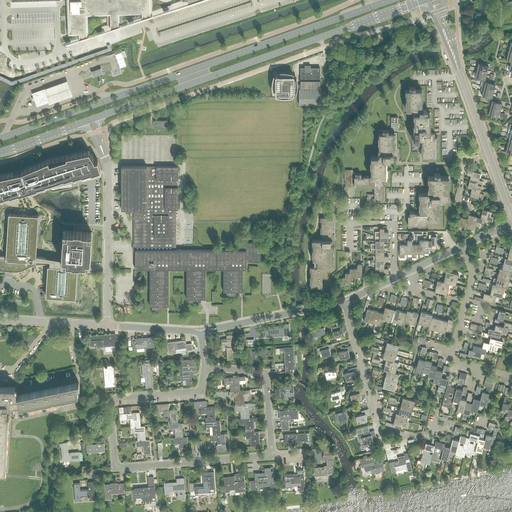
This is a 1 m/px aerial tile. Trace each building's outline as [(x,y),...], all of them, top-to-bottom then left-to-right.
[(11,0),(11,2),(60,1),(60,0),(67,0),(69,34),(79,33),(79,39),(78,39),(78,40),(89,36),(87,36),(86,14),(107,14),(107,18),(109,18),(110,18),(111,29),(110,29),(111,29),(121,26),(120,25),(118,26),(118,13),(142,12),(142,18),(141,18),(141,19),(152,15),(150,16),(149,0),(181,0),(182,1),(188,0),(188,3),(187,4),(188,4),(200,0),(11,0)] [(0,80),(11,86),(113,51),(111,46),(109,46),(108,47),(109,49),(12,83),(0,76),(0,80)] [(121,52),(115,54),(120,68),(126,66),(123,58),(121,52)] [(92,75),(93,77),(93,78),(103,74),(102,71),(101,67),(90,71),(92,75)] [(299,98),(299,104),(305,104),(321,104),(321,100),(321,98),(321,91),(321,89),(320,89),(320,88),(320,68),(301,68),(301,84),(301,88),(301,89),(299,89),(299,91),(299,98)] [(273,84),(273,85),(273,86),(273,87),(273,88),(273,89),(273,90),(273,91),(274,91),(274,90),(275,90),(275,94),(279,94),(279,95),(278,95),(278,96),(279,96),(280,96),(281,96),(282,96),(283,96),(284,96),(285,96),(286,96),(287,96),(288,96),(289,96),(290,96),(291,96),(291,95),(290,95),(290,94),(294,94),(294,90),(295,90),(295,91),(296,91),(296,90),(296,89),(296,88),(297,88),(301,88),(301,84),(297,84),(296,84),(296,83),(296,82),(296,81),(296,80),(296,79),(296,78),(295,78),(295,79),(294,79),(294,75),(290,75),(290,73),(290,74),(291,74),(291,73),(290,73),(289,73),(288,73),(287,73),(286,73),(285,73),(284,73),(283,73),(282,73),(281,73),(280,73),(279,73),(278,73),(278,74),(279,74),(279,73),(279,75),(275,75),(275,79),(274,79),(274,78),(273,78),(273,79),(273,80),(273,81),(273,82),(273,83),(273,84)] [(47,88),(45,88),(45,89),(44,89),(49,101),(49,102),(49,104),(52,102),(72,95),(71,93),(70,90),(69,86),(68,82),(67,81),(47,88)] [(494,89),(495,85),(482,81),(480,86),(484,87),(494,89)] [(413,90),(413,89),(413,87),(409,87),(409,90),(406,90),(406,110),(412,110),(412,111),(414,112),(413,112),(413,113),(414,113),(414,123),(414,129),(413,129),(412,129),(412,130),(411,130),(411,131),(411,138),(412,139),(413,139),(418,139),(418,147),(422,147),(422,157),(430,157),(430,160),(434,160),(434,157),(437,157),(437,137),(431,137),(431,133),(429,133),(429,113),(427,113),(427,110),(421,110),(421,90),(413,90)] [(45,88),(36,92),(32,93),(37,107),(49,102),(49,101),(44,89),(45,89),(45,88)] [(500,114),(500,116),(501,117),(502,118),(506,119),(507,115),(504,114),(499,112),(489,110),(488,114),(498,117),(499,114),(500,114)] [(368,208),(373,208),(375,208),(375,206),(379,206),(379,201),(383,201),(383,181),(384,181),(383,181),(383,180),(386,180),(387,179),(387,177),(386,177),(386,159),(390,159),(390,161),(392,161),(393,160),(393,159),(393,153),(394,153),(394,149),(394,133),(394,131),(398,131),(398,128),(399,128),(399,123),(399,120),(398,120),(398,117),(391,117),(391,130),(379,130),(379,133),(379,153),(379,154),(378,156),(370,156),(370,157),(371,157),(371,177),(369,177),(369,176),(364,176),(364,177),(360,177),(360,174),(355,174),(354,174),(354,172),(353,172),(353,170),(346,170),(346,197),(352,197),(352,194),(354,194),(354,188),(354,185),(374,185),(374,187),(374,192),(374,194),(368,194),(368,208)] [(89,151),(85,152),(85,150),(80,151),(79,151),(79,152),(76,152),(71,153),(70,153),(70,154),(66,154),(62,155),(61,155),(61,156),(56,157),(52,157),(52,158),(47,159),(43,160),(42,160),(43,161),(38,162),(35,164),(34,164),(30,166),(26,168),(26,167),(25,168),(21,170),(17,171),(17,170),(16,171),(13,172),(8,173),(8,172),(7,173),(3,174),(0,174),(0,200),(1,200),(5,199),(6,199),(15,197),(16,197),(20,196),(19,193),(28,191),(28,193),(29,194),(30,194),(33,192),(34,192),(42,188),(42,189),(42,188),(46,186),(50,185),(53,184),(59,182),(60,182),(69,180),(76,178),(78,178),(79,178),(87,175),(87,176),(88,175),(92,174),(92,173),(92,172),(95,171),(97,170),(100,169),(101,169),(98,160),(95,161),(94,161),(94,160),(94,159),(93,158),(89,151)] [(135,222),(135,266),(135,269),(136,269),(150,269),(150,305),(150,306),(152,306),(152,309),(162,309),(162,306),(169,306),(169,305),(169,269),(187,269),(187,298),(186,298),(186,299),(189,299),(189,302),(198,302),(198,299),(206,299),(206,298),(205,298),(206,269),(223,269),(223,291),(226,291),(226,295),(235,295),(235,291),(243,291),(242,291),(242,269),(246,269),(246,262),(261,262),(261,243),(242,243),(242,250),(176,250),(176,209),(178,209),(178,187),(176,187),(176,180),(178,180),(178,166),(147,166),(121,166),(121,209),(133,209),(133,222),(135,222)] [(471,175),(470,178),(474,179),(475,176),(479,178),(480,173),(475,172),(475,170),(470,168),(470,170),(468,170),(466,174),(471,175)] [(438,173),(434,173),(434,176),(429,176),(429,193),(420,193),(420,214),(416,214),(414,212),(410,212),(410,216),(408,216),(408,225),(428,225),(428,219),(430,219),(430,220),(439,220),(439,200),(443,200),(444,199),(445,199),(445,197),(448,197),(448,176),(438,176),(438,173)] [(474,179),(470,178),(469,183),(481,186),(483,182),(478,180),(479,178),(475,176),(474,179)] [(481,186),(469,183),(467,187),(472,188),(471,191),(475,192),(476,189),(480,190),(481,186)] [(477,200),(478,198),(482,199),(484,194),(479,193),(480,190),(476,189),(475,192),(471,191),(470,196),(473,197),(473,199),(477,200)] [(482,227),(484,223),(483,223),(486,214),(487,210),(483,209),(482,212),(484,213),(484,214),(482,213),(481,213),(480,217),(477,217),(476,221),(479,222),(478,226),(482,227)] [(483,223),(484,223),(488,224),(489,220),(492,221),(493,216),(490,216),(491,211),(487,210),(486,214),(483,223)] [(0,269),(5,270),(6,270),(9,270),(12,270),(13,270),(16,270),(20,270),(24,268),(28,266),(31,265),(34,264),(37,263),(43,263),(49,263),(49,264),(49,265),(48,295),(74,297),(76,267),(75,267),(75,263),(80,264),(80,263),(86,263),(88,263),(90,264),(90,260),(91,254),(91,242),(92,236),(92,232),(90,232),(88,232),(82,232),(82,231),(73,230),(73,231),(67,231),(65,231),(63,231),(63,234),(63,240),(62,252),(62,259),(47,257),(36,255),(38,216),(32,215),(27,215),(20,214),(15,214),(8,214),(7,244),(6,255),(0,254),(0,269)] [(466,223),(465,227),(470,228),(473,215),(468,214),(467,218),(464,218),(463,222),(466,223)] [(476,221),(477,217),(473,215),(470,228),(474,229),(475,225),(478,226),(479,222),(476,221)] [(311,281),(311,287),(317,287),(317,289),(322,289),(322,287),(322,281),(322,274),(322,267),(332,267),(332,259),(332,252),(332,245),(332,238),(332,230),(332,223),(332,216),(328,216),(328,217),(322,217),(322,223),(322,230),(322,238),(322,240),(313,240),(313,245),(313,252),(313,259),(313,260),(317,260),(317,266),(311,266),(311,274),(311,281)] [(460,216),(460,218),(457,217),(455,224),(458,225),(457,229),(461,230),(462,226),(465,227),(466,223),(463,222),(464,218),(460,216)] [(511,265),(503,263),(502,268),(501,268),(501,269),(511,271),(511,265)] [(440,266),(439,269),(446,271),(445,276),(444,276),(457,280),(457,279),(458,274),(458,275),(459,274),(449,272),(450,269),(440,266)] [(498,273),(510,277),(510,276),(511,271),(511,272),(511,271),(501,269),(501,268),(499,268),(498,273)] [(510,277),(498,273),(498,274),(497,279),(496,279),(509,282),(508,282),(510,277)] [(444,276),(444,277),(445,277),(443,282),(450,284),(449,284),(456,285),(455,285),(457,280),(444,276)] [(509,282),(496,279),(494,278),(492,283),(495,284),(505,287),(507,288),(507,287),(508,282),(509,282)] [(437,280),(437,281),(436,286),(435,286),(448,289),(449,284),(450,284),(443,282),(437,280)] [(491,289),(503,292),(504,287),(505,287),(495,284),(492,283),(492,284),(493,284),(491,289)] [(434,291),(447,295),(447,294),(446,294),(448,289),(435,286),(436,286),(434,291)] [(490,294),(489,294),(496,296),(502,298),(502,297),(503,292),(503,293),(503,292),(491,289),(490,294)] [(482,298),(475,297),(474,299),(485,302),(485,299),(494,302),(495,301),(494,301),(495,296),(496,296),(489,294),(490,294),(483,293),(484,293),(482,298)] [(387,320),(390,308),(385,307),(385,306),(383,312),(382,319),(387,320)] [(368,308),(367,308),(364,308),(363,311),(366,311),(364,321),(364,320),(369,322),(373,310),(372,310),(367,309),(368,308)] [(391,308),(390,308),(387,320),(392,321),(392,322),(396,309),(396,310),(391,308)] [(511,323),(511,313),(508,312),(508,316),(504,315),(505,312),(492,308),(491,312),(498,314),(497,319),(496,319),(499,320),(505,321),(511,323)] [(396,309),(392,322),(393,322),(393,321),(398,323),(401,311),(396,310),(396,309)] [(374,323),(375,324),(378,311),(373,310),(369,322),(370,322),(374,323)] [(409,324),(413,311),(412,311),(407,310),(408,310),(407,310),(406,312),(407,312),(404,322),(409,323),(409,324)] [(380,325),(382,319),(383,312),(383,313),(378,311),(375,324),(375,323),(380,325)] [(403,325),(404,322),(407,312),(406,312),(401,311),(398,323),(403,324),(403,325)] [(418,313),(413,312),(413,311),(409,324),(410,323),(415,325),(414,325),(415,325),(418,313)] [(418,323),(423,324),(423,325),(427,312),(426,312),(426,313),(421,311),(418,323)] [(428,326),(429,326),(431,316),(432,316),(432,314),(427,313),(427,312),(423,325),(423,324),(428,326)] [(433,330),(437,318),(437,317),(437,318),(432,317),(432,316),(431,316),(429,326),(428,326),(428,329),(428,328),(433,330)] [(439,332),(442,319),(437,318),(433,330),(434,330),(439,331),(439,332)] [(450,332),(451,332),(454,320),(454,319),(453,320),(448,318),(449,318),(448,318),(447,320),(448,320),(445,331),(445,330),(450,332)] [(442,319),(439,332),(439,331),(444,333),(445,331),(448,320),(447,320),(447,321),(442,319)] [(342,329),(346,328),(344,321),(337,323),(338,325),(336,325),(337,326),(333,328),(334,331),(335,338),(344,335),(342,329)] [(327,326),(327,325),(326,323),(320,324),(317,325),(312,327),(312,330),(312,332),(312,333),(313,337),(317,336),(316,335),(325,333),(324,328),(327,326)] [(265,337),(290,335),(290,328),(289,328),(289,324),(284,325),(284,326),(264,327),(265,337)] [(500,331),(506,333),(507,327),(503,326),(495,324),(494,329),(494,330),(500,331)] [(487,333),(489,334),(492,335),(499,337),(500,337),(499,336),(500,331),(494,330),(494,329),(488,328),(489,328),(487,333)] [(231,346),(231,340),(238,339),(237,334),(226,335),(226,339),(221,339),(222,347),(227,347),(228,359),(233,359),(232,346),(231,346)] [(115,335),(94,336),(94,340),(87,341),(87,345),(91,344),(91,346),(116,344),(115,335)] [(492,335),(491,338),(490,338),(489,343),(495,345),(501,346),(500,346),(502,341),(503,341),(498,340),(499,337),(492,335)] [(153,337),(132,339),(133,349),(154,347),(153,337)] [(187,350),(193,350),(192,344),(186,344),(185,340),(167,343),(168,354),(176,353),(176,349),(186,348),(187,350)] [(483,342),(482,347),(485,348),(492,350),(494,350),(495,345),(489,343),(483,341),(483,342)] [(385,347),(398,351),(398,350),(397,350),(399,345),(387,342),(386,342),(387,342),(385,347)] [(333,348),(332,344),(316,348),(318,354),(322,353),(323,357),(331,355),(329,349),(333,348)] [(474,345),(470,344),(469,349),(472,350),(481,352),(485,353),(484,353),(485,348),(482,347),(476,345),(476,346),(474,345)] [(348,351),(352,350),(351,346),(345,348),(346,351),(338,353),(340,359),(350,357),(348,351)] [(286,363),(286,373),(291,373),(291,369),(295,369),(294,347),(284,348),(285,363),(286,363)] [(398,351),(385,347),(384,352),(384,353),(396,356),(397,351),(398,351)] [(469,349),(468,355),(460,352),(459,356),(470,359),(471,355),(480,358),(479,358),(481,352),(472,350),(469,349)] [(252,356),(252,363),(260,362),(260,356),(270,355),(270,350),(252,352),(251,350),(248,350),(249,356),(252,356)] [(396,356),(384,353),(383,358),(382,358),(386,359),(395,361),(394,361),(396,356)] [(415,371),(421,372),(421,373),(422,373),(422,372),(425,360),(425,361),(419,359),(418,358),(415,371)] [(183,385),(192,384),(191,376),(193,376),(193,373),(196,373),(195,359),(181,360),(183,385)] [(386,359),(385,364),(384,364),(397,368),(397,367),(398,363),(398,362),(395,361),(386,359)] [(431,364),(432,361),(431,361),(425,360),(425,359),(425,360),(422,372),(422,371),(428,373),(428,374),(431,364)] [(151,374),(153,374),(152,362),(151,362),(145,363),(142,363),(143,377),(145,377),(146,388),(152,387),(151,374)] [(397,368),(384,364),(384,365),(385,365),(383,370),(386,371),(387,371),(395,373),(396,373),(395,373),(396,368),(397,368)] [(433,378),(434,378),(436,369),(437,366),(437,365),(437,366),(431,364),(428,374),(427,377),(428,376),(434,377),(433,378)] [(105,387),(115,386),(114,370),(118,370),(118,373),(121,373),(120,365),(103,366),(105,387)] [(338,365),(329,368),(330,370),(325,372),(327,379),(336,376),(335,370),(339,369),(338,365)] [(449,373),(450,367),(444,365),(442,371),(449,373)] [(355,375),(358,374),(357,367),(348,370),(349,372),(344,374),(346,381),(356,378),(355,375)] [(436,369),(434,378),(433,378),(432,382),(433,382),(433,381),(439,383),(439,384),(441,377),(442,371),(436,370),(436,369)] [(387,371),(386,371),(387,371),(385,376),(398,380),(398,379),(397,379),(399,374),(395,373),(387,371)] [(457,383),(464,385),(465,378),(467,374),(460,372),(457,383)] [(238,381),(245,380),(245,376),(225,378),(225,383),(230,383),(231,391),(239,391),(238,381)] [(384,381),(384,382),(396,385),(397,380),(398,380),(385,376),(385,377),(384,381)] [(444,391),(447,379),(447,378),(447,379),(441,377),(439,384),(437,389),(438,389),(444,390),(443,391),(444,391)] [(483,386),(484,386),(487,387),(485,392),(482,392),(482,391),(481,394),(480,399),(479,404),(479,403),(485,405),(485,406),(492,381),(485,379),(483,386)] [(452,381),(449,380),(442,405),(442,406),(442,405),(451,407),(451,408),(453,401),(456,388),(450,387),(451,386),(452,381)] [(18,403),(19,407),(21,414),(80,402),(77,387),(80,387),(79,382),(17,395),(15,386),(3,386),(3,384),(0,383),(0,471),(8,472),(12,407),(8,406),(8,405),(18,403)] [(396,385),(384,382),(383,387),(382,387),(375,385),(374,388),(385,391),(385,388),(395,391),(395,390),(394,390),(396,385)] [(344,390),(344,387),(343,386),(338,388),(338,391),(331,393),(333,400),(342,397),(341,392),(344,390)] [(360,393),(363,392),(364,392),(362,388),(358,389),(358,386),(352,387),(353,391),(356,390),(357,393),(350,395),(352,402),(361,399),(360,393)] [(477,386),(476,389),(475,392),(481,394),(482,391),(483,388),(477,386)] [(293,387),(292,387),(275,388),(276,398),(280,398),(280,396),(293,395),(293,387)] [(461,393),(462,390),(456,389),(456,388),(453,401),(453,400),(459,402),(459,403),(460,398),(461,393)] [(250,393),(250,390),(239,391),(231,391),(230,391),(230,396),(235,396),(236,405),(244,404),(243,394),(250,393)] [(472,393),(468,393),(466,400),(463,413),(462,414),(463,414),(463,413),(469,415),(469,416),(470,411),(472,403),(473,398),(472,398),(472,395),(471,395),(472,393)] [(415,401),(406,398),(402,397),(402,398),(403,398),(401,403),(414,406),(413,406),(415,401)] [(504,397),(500,412),(503,413),(504,412),(506,413),(507,413),(509,404),(506,403),(507,403),(506,403),(505,402),(506,402),(507,397),(504,397)] [(459,403),(457,411),(457,410),(463,412),(463,413),(466,400),(460,399),(460,398),(459,403)] [(477,412),(479,404),(480,399),(480,400),(474,398),(473,398),(472,403),(470,411),(471,410),(477,411),(476,412),(477,412)] [(248,408),(255,407),(255,403),(244,404),(236,405),(235,405),(235,411),(241,411),(241,419),(249,418),(248,408)] [(414,406),(401,403),(400,408),(412,412),(412,411),(413,406),(414,406)] [(208,421),(216,421),(215,407),(207,407),(203,408),(201,408),(201,413),(207,412),(207,418),(205,418),(206,421),(208,421)] [(350,411),(349,408),(340,410),(334,412),(336,422),(348,418),(346,412),(350,411)] [(412,412),(400,408),(399,408),(400,408),(398,413),(398,414),(408,416),(411,417),(410,417),(412,412)] [(288,411),(280,411),(280,412),(280,415),(280,419),(281,419),(282,427),(289,427),(288,421),(287,421),(287,419),(288,419),(298,418),(298,410),(290,411),(290,409),(288,409),(288,411)] [(365,414),(369,413),(368,409),(361,411),(362,414),(356,416),(358,423),(367,420),(365,414)] [(168,424),(170,424),(178,424),(177,410),(169,410),(165,411),(163,411),(163,416),(169,415),(170,421),(168,421),(168,424)] [(120,420),(130,419),(130,427),(133,427),(141,426),(139,412),(131,413),(127,413),(123,414),(119,414),(120,420)] [(398,414),(398,413),(396,413),(395,418),(394,418),(407,422),(406,421),(408,417),(408,416),(398,414)] [(253,421),(260,421),(260,417),(249,418),(241,419),(240,419),(240,424),(245,423),(246,432),(254,432),(253,421)] [(386,422),(385,425),(395,428),(396,425),(400,426),(405,427),(406,422),(407,422),(394,418),(394,419),(393,424),(393,423),(393,424),(386,422)] [(212,426),(213,435),(216,435),(221,434),(220,420),(216,421),(208,421),(206,421),(206,426),(212,426)] [(174,429),(175,438),(183,437),(182,423),(178,424),(170,424),(168,424),(168,429),(174,429)] [(137,441),(145,440),(144,426),(141,426),(133,427),(130,427),(131,433),(137,433),(137,441)] [(490,444),(494,445),(495,439),(498,428),(495,427),(488,426),(487,429),(494,430),(492,436),(486,434),(485,440),(483,446),(489,448),(490,444)] [(460,435),(462,429),(455,427),(454,433),(460,435)] [(475,450),(478,438),(480,433),(481,429),(480,429),(477,428),(475,434),(470,433),(465,452),(474,454),(474,455),(476,450),(475,450)] [(465,452),(470,433),(471,431),(467,430),(465,437),(460,435),(459,441),(456,452),(455,452),(455,455),(455,454),(464,456),(464,457),(465,452)] [(254,432),(246,432),(244,432),(245,438),(246,438),(251,437),(251,442),(251,446),(259,445),(258,434),(265,434),(265,431),(260,431),(254,432)] [(375,435),(374,431),(358,436),(361,448),(373,445),(372,442),(373,442),(371,436),(375,435)] [(282,434),(283,442),(306,441),(306,433),(282,434)] [(211,435),(211,441),(217,440),(217,445),(216,445),(217,451),(226,450),(225,434),(221,434),(216,435),(213,435),(211,435)] [(444,446),(446,437),(443,436),(441,442),(436,441),(433,450),(432,453),(431,460),(440,462),(439,463),(440,463),(441,458),(444,446)] [(183,437),(175,438),(173,438),(174,443),(180,443),(180,451),(188,451),(187,437),(183,437)] [(436,439),(432,438),(431,444),(426,443),(425,442),(420,463),(421,462),(429,464),(429,465),(431,460),(432,453),(429,452),(430,449),(433,450),(436,441),(436,439)] [(475,450),(476,450),(482,451),(481,452),(482,452),(483,446),(485,440),(478,438),(475,450)] [(451,443),(450,447),(450,448),(449,451),(455,452),(456,452),(459,441),(452,439),(451,443)] [(143,454),(151,454),(150,440),(145,440),(137,441),(136,441),(137,446),(143,445),(143,454)] [(87,453),(105,451),(104,444),(86,445),(87,453)] [(441,458),(447,459),(447,460),(449,451),(450,448),(450,447),(444,446),(441,458)] [(79,452),(70,453),(61,453),(62,461),(80,460),(79,452)] [(412,471),(407,453),(404,454),(405,456),(402,457),(402,456),(397,457),(398,461),(394,462),(396,471),(407,468),(408,472),(412,471)] [(334,473),(332,454),(323,455),(323,460),(326,460),(327,466),(313,467),(314,476),(326,475),(326,474),(334,473)] [(371,474),(385,471),(382,462),(375,464),(373,455),(359,459),(362,467),(364,467),(366,472),(367,473),(371,472),(371,474)] [(255,474),(255,481),(250,481),(250,490),(257,489),(257,487),(271,486),(271,488),(277,488),(277,481),(274,481),(273,471),(271,472),(271,468),(265,468),(265,473),(255,474)] [(284,475),(285,487),(297,486),(298,491),(306,490),(305,481),(304,481),(303,470),(297,470),(297,477),(295,477),(295,474),(294,474),(294,475),(284,476),(284,475)] [(213,472),(203,473),(204,486),(194,487),(195,493),(211,492),(210,489),(215,489),(213,472)] [(242,481),(242,474),(234,474),(235,476),(224,477),(225,492),(230,491),(230,490),(235,489),(235,492),(245,491),(244,481),(242,481)] [(148,488),(134,489),(134,490),(131,490),(131,501),(136,501),(136,498),(143,497),(143,501),(152,500),(151,497),(156,496),(155,486),(154,486),(153,477),(147,477),(148,488)] [(164,483),(165,494),(169,494),(169,491),(177,490),(178,499),(185,498),(184,478),(176,479),(177,483),(174,484),(174,482),(164,483)] [(89,500),(95,500),(94,481),(88,482),(88,489),(80,490),(80,482),(74,483),(75,501),(81,501),(81,496),(89,496),(89,500)] [(124,483),(121,483),(115,484),(114,483),(111,483),(111,484),(104,485),(105,500),(112,500),(111,494),(125,493),(124,483)]
